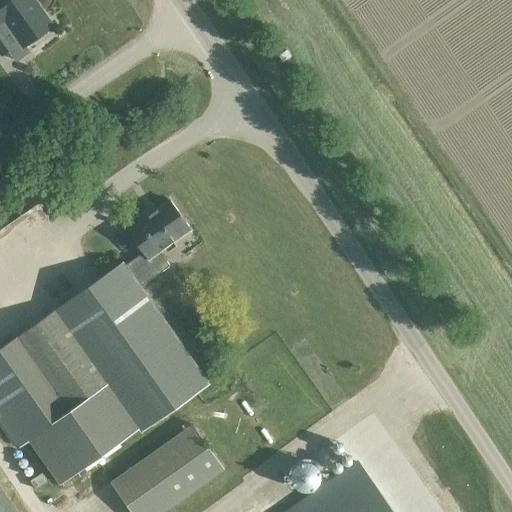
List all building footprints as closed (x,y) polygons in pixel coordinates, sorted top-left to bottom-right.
[(21,43),(49,23),(35,3),(36,2),(34,0),(0,0),(0,21),(3,19),(13,33),(14,32),(21,43)] [(143,252),(124,266),(139,287),(170,266),(159,251),(191,229),(170,199),(149,215),(146,211),(125,227),(143,252)] [(33,438),(63,481),(60,483),(61,485),(205,381),(139,287),(124,266),(122,262),(56,309),(17,337),(0,348),(0,418),(20,447),(33,438)] [(193,424),(112,482),(133,511),(162,511),(224,467),(193,424)] [(393,511),(359,463),(289,511),(393,511)] [(0,511),(17,511),(0,487),(0,511)]
